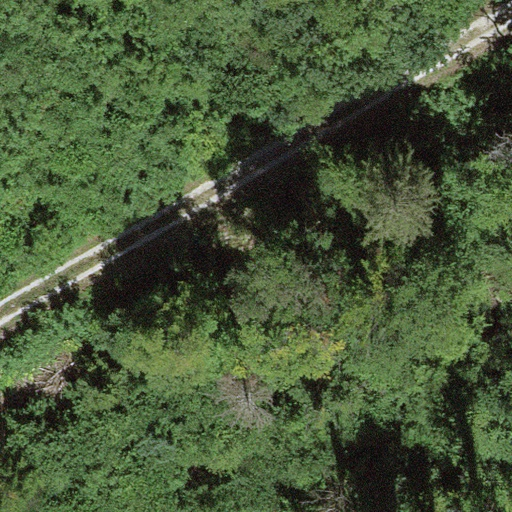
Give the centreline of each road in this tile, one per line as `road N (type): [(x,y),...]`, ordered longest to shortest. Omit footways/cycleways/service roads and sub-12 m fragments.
road 1 (track): [(0,321),(335,107),(511,14)]
road 2 (track): [(335,107),(511,116)]
